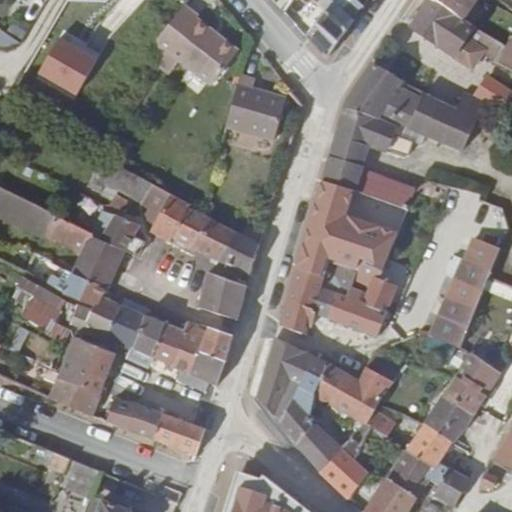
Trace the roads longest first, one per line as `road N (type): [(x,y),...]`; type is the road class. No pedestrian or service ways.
road 1 (tertiary): [(234,407),(328,92)]
road 2 (unclassified): [(243,0),(328,92)]
